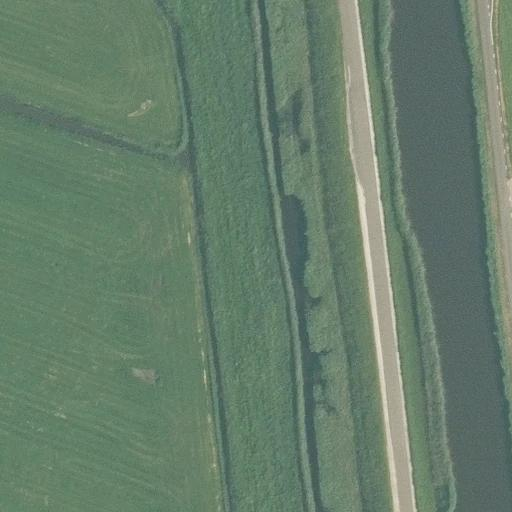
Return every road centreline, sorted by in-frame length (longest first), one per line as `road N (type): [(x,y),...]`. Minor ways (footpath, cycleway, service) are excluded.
road 1 (tertiary): [(405,511),(346,0)]
road 2 (unclassified): [(511,257),(483,0)]
